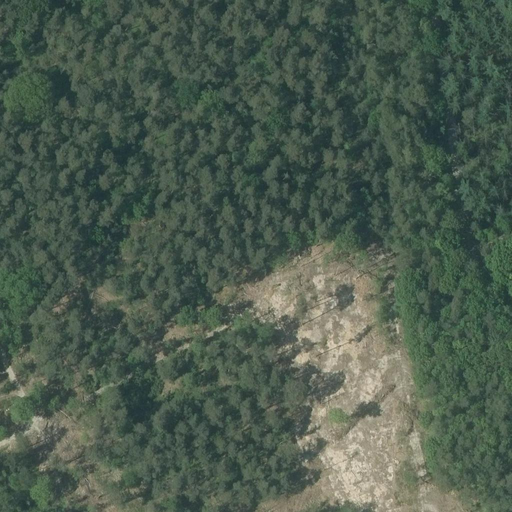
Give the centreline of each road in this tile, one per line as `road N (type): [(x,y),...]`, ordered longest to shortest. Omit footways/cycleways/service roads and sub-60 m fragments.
road 1 (unknown): [(32,424),(242,310),(281,262),(379,260)]
road 2 (track): [(511,303),(470,250),(428,0)]
road 3 (track): [(0,347),(32,424),(0,442)]
